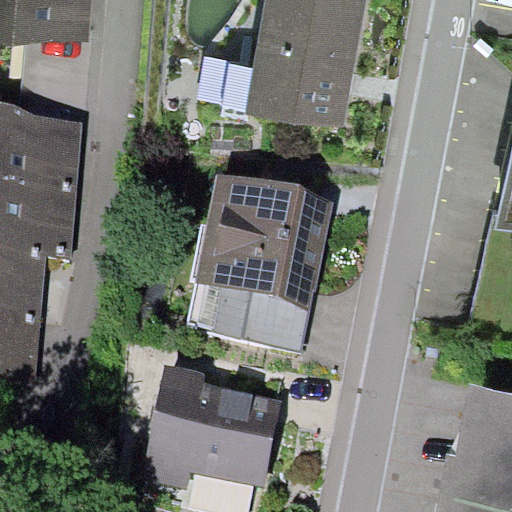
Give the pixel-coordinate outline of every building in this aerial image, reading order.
[(91,0),(0,0),(0,23),(89,32),(91,0)] [(365,0),(264,0),(246,97),(342,116),(365,0)] [(86,128),(0,119),(0,382),(36,386),(49,263),(73,265),(86,128)] [(330,204),(220,180),(187,325),(298,349),(330,204)] [(281,407),(206,391),(208,381),(169,373),(144,482),(188,491),(192,474),(262,490),(281,407)] [(511,511),(511,406),(470,400),(452,511),(511,511)]
